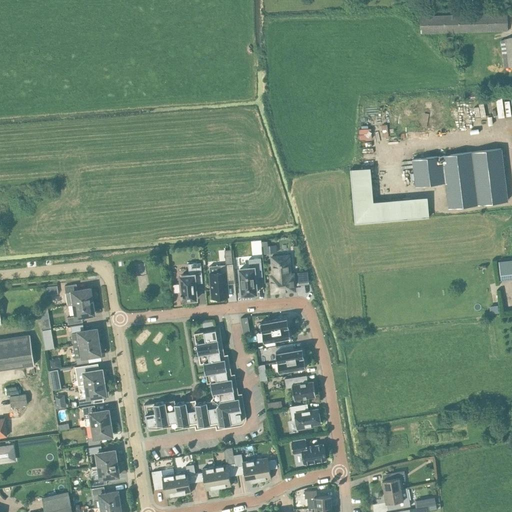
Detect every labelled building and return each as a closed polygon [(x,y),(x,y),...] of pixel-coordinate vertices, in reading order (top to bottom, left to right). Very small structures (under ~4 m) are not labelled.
[(420,33),(508,31),(507,12),(420,15),(420,33)] [(448,57),(449,57),(451,57),(453,57),(455,56),(456,55),(457,53),(458,52),(459,50),(460,49),(460,47),(460,45),(459,43),(458,42),(457,40),(456,39),(455,38),(453,37),(451,36),(449,36),(448,36),(446,37),(444,38),(443,39),(441,40),(440,42),(439,43),(439,45),(439,47),(439,49),(439,50),(440,52),(441,53),(443,55),(444,56),(446,57),(448,57)] [(511,36),(500,40),(503,68),(511,66),(511,36)] [(499,116),(505,115),(503,96),(497,96),(499,116)] [(359,128),(360,139),(372,138),(372,127),(359,128)] [(508,201),(502,147),(412,158),(415,186),(445,182),(448,208),(508,201)] [(373,166),(351,167),(355,221),(430,216),(429,196),(375,200),(373,166)] [(264,254),(278,253),(277,245),(263,246),(264,254)] [(290,274),(289,255),(271,257),(273,276),(271,276),(272,292),(294,290),(293,274),(290,274)] [(501,278),(511,277),(511,257),(500,258),(501,278)] [(242,294),(257,293),(255,277),(263,276),(261,258),(249,259),(250,268),(240,269),(242,294)] [(183,300),(195,299),(197,299),(195,283),(203,282),(201,262),(189,263),(190,275),(181,276),(183,300)] [(227,298),(227,296),(229,296),(227,280),(235,280),(233,264),(220,265),(221,272),(210,273),(212,297),(219,297),(220,298),(227,298)] [(75,304),(93,301),(91,288),(78,290),(77,284),(65,286),(68,304),(75,303),(75,304)] [(93,301),(75,304),(77,316),(68,317),(69,324),(83,322),(82,315),(95,313),(93,301)] [(47,308),(39,309),(41,317),(48,316),(47,308)] [(244,335),(250,334),(247,316),(241,318),(244,335)] [(262,332),(289,327),(289,325),(290,325),(289,319),(288,319),(287,317),(261,322),(262,332)] [(74,345),(99,341),(97,329),(84,331),(83,324),(71,326),(74,345)] [(289,327),(262,332),(264,342),(291,337),(291,335),(292,335),(291,329),(290,329),(289,327)] [(221,350),(219,339),(222,339),(221,328),(204,331),(194,333),(196,343),(197,343),(200,363),(204,363),(208,383),(211,382),(214,396),(211,400),(196,403),(196,399),(176,403),(175,399),(155,403),(155,402),(144,404),(146,413),(149,430),(159,428),(159,424),(169,423),(169,422),(177,421),(178,425),(190,423),(190,422),(198,421),(199,425),(211,423),(211,422),(219,421),(219,425),(229,423),(235,422),(235,426),(240,425),(241,425),(243,424),(244,423),(245,422),(245,421),(246,420),(246,419),(246,418),(246,417),(246,416),(246,411),(242,412),(241,407),(240,397),(235,397),(234,389),(235,389),(233,377),(228,378),(227,370),(228,370),(226,358),(222,358),(220,350),(221,350)] [(51,331),(44,332),(45,339),(52,338),(51,331)] [(0,337),(0,368),(35,365),(32,334),(0,337)] [(99,341),(74,345),(77,364),(89,362),(88,356),(101,354),(99,341)] [(278,362),(304,357),(304,355),(305,355),(304,349),(303,349),(303,347),(276,352),(278,362)] [(304,357),(278,362),(279,372),(306,367),(306,365),(307,365),(306,359),(305,359),(304,357)] [(78,386),(104,382),(102,369),(90,371),(89,365),(75,367),(78,386)] [(57,369),(49,370),(51,379),(59,377),(57,369)] [(292,387),(294,399),(316,395),(314,381),(300,383),(299,376),(285,378),(286,388),(292,387)] [(104,382),(78,386),(80,398),(79,398),(80,405),(94,403),(93,396),(106,394),(104,382)] [(26,393),(9,396),(11,406),(28,404),(26,393)] [(57,409),(66,407),(64,394),(55,396),(57,409)] [(268,409),(283,407),(282,400),(267,402),(268,409)] [(296,419),(298,429),(313,426),(312,424),(320,422),(318,408),(304,411),(303,404),(290,406),(292,420),(296,419)] [(96,412),(95,405),(83,407),(84,414),(91,413),(91,417),(85,418),(86,426),(92,424),(92,425),(110,422),(108,410),(96,412)] [(110,422),(92,425),(94,437),(88,438),(89,445),(101,443),(100,437),(112,435),(110,422)] [(302,451),(304,463),(326,459),(324,443),(307,446),(306,438),(291,441),(293,453),(302,451)] [(99,465),(117,463),(115,450),(102,452),(101,445),(87,448),(88,454),(97,453),(99,465)] [(2,460),(14,459),(12,446),(1,447),(2,460)] [(255,459),(259,481),(271,478),(269,466),(277,465),(276,459),(268,461),(268,457),(255,459)] [(246,483),(259,481),(255,459),(235,463),(236,466),(236,472),(244,470),(246,483)] [(99,465),(90,466),(93,486),(107,484),(106,477),(119,475),(117,463),(99,465)] [(215,466),(219,488),(231,485),(229,473),(236,472),(236,466),(235,463),(215,466)] [(175,473),(178,494),(191,492),(189,480),(196,479),(195,473),(194,464),(185,465),(186,471),(175,473)] [(195,473),(196,479),(204,477),(206,490),(219,488),(215,466),(202,469),(203,472),(195,473)] [(178,494),(175,473),(163,475),(162,469),(152,471),(154,486),(163,484),(166,497),(178,494)] [(384,491),(401,488),(399,477),(405,476),(404,470),(393,472),(394,478),(382,480),(384,491)] [(95,507),(102,506),(120,503),(118,491),(105,493),(104,486),(92,488),(95,507)] [(401,488),(384,491),(386,502),(392,501),(394,508),(410,505),(407,487),(401,488)] [(317,496),(317,489),(305,490),(305,497),(309,497),(309,501),(314,501),(314,507),(331,506),(331,495),(317,496)] [(72,511),(68,491),(42,496),(44,510),(36,511),(72,511)] [(427,499),(415,501),(416,507),(428,505),(427,499)] [(120,511),(120,503),(102,506),(102,511),(120,511)]
